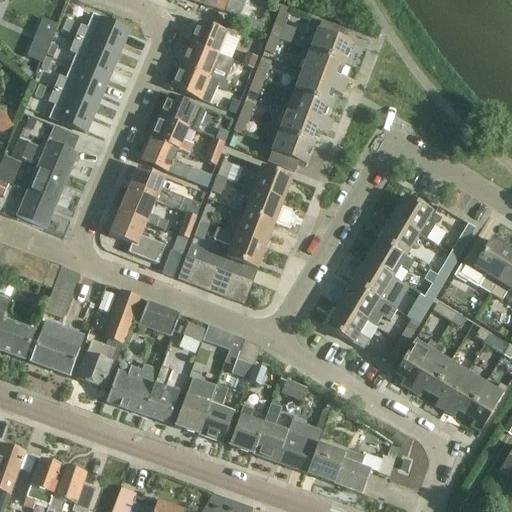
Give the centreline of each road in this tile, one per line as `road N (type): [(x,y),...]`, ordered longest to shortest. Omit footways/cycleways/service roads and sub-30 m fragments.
road 1 (residential): [(271,342),(391,150),(417,150),(511,206)]
road 2 (secondary): [(0,399),(314,511)]
road 3 (residential): [(71,261),(162,39),(153,16),(113,0)]
road 4 (residential): [(425,511),(438,466),(429,440),(271,342)]
road 5 (residential): [(271,342),(71,261)]
